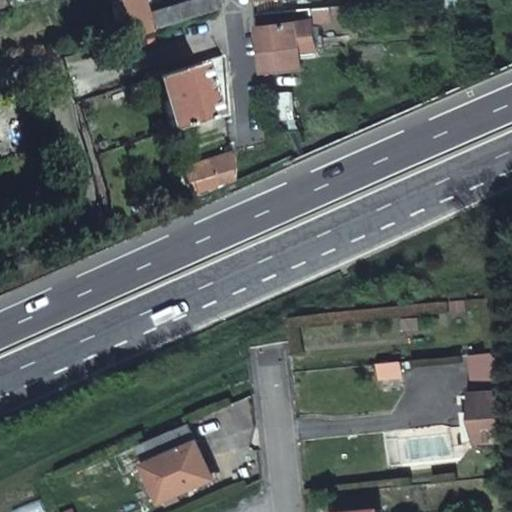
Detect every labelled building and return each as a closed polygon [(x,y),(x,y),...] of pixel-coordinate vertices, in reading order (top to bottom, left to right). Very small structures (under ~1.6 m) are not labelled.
[(188,20),(219,10),(218,0),(192,0),(182,3),(183,7),(188,20)] [(188,20),(183,7),(150,17),(155,31),(188,20)] [(132,15),(116,20),(123,41),(138,36),(132,15)] [(317,23),(265,27),(269,72),(300,70),(299,54),(320,52),(317,23)] [(229,114),(224,57),(155,79),(173,131),(229,114)] [(275,93),(277,119),(294,118),(293,92),(275,93)] [(183,169),(187,185),(193,183),(215,176),(235,170),(233,154),(210,161),(183,169)] [(193,183),(196,193),(235,175),(235,170),(215,176),(193,183)] [(481,439),(509,437),(503,350),(476,353),(479,408),(471,409),(472,424),(479,424),(481,439)] [(404,360),(382,363),(383,376),(405,374),(404,360)] [(186,446),(177,427),(142,443),(164,498),(218,476),(203,440),(186,446)]
